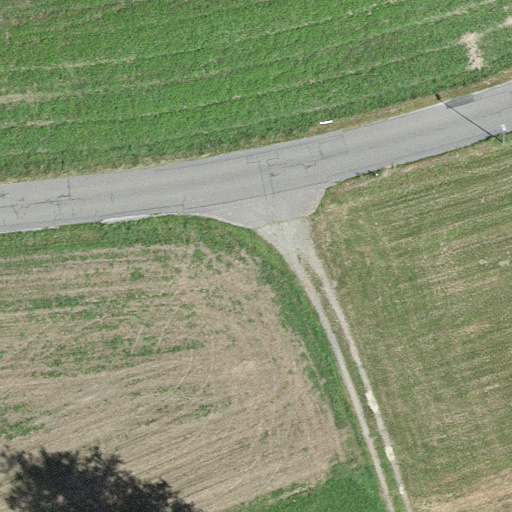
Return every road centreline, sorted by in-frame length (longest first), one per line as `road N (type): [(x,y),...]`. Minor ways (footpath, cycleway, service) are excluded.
road 1 (tertiary): [(511,106),(275,171),(0,207)]
road 2 (track): [(392,511),(275,171)]
